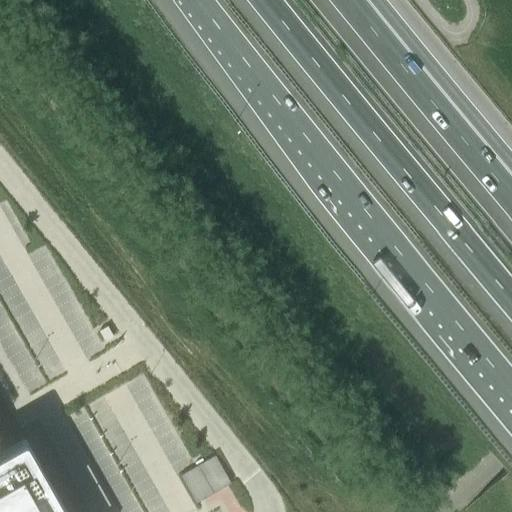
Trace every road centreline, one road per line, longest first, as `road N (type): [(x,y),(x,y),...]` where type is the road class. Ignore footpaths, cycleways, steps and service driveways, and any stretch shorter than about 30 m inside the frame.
road 1 (motorway): [(197,0),(511,389)]
road 2 (unclassified): [(0,164),(262,490),(268,511)]
road 3 (motorway): [(265,0),(511,300)]
road 4 (motorway): [(511,208),(340,0)]
